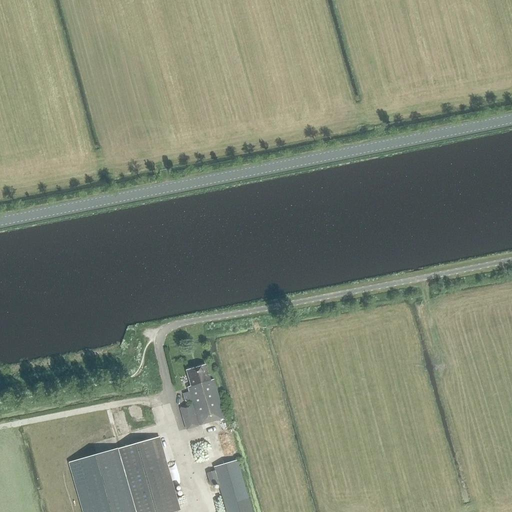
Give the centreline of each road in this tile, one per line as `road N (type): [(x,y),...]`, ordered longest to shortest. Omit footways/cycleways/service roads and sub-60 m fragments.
road 1 (tertiary): [(0,222),(511,119)]
road 2 (unclassified): [(511,259),(161,331)]
